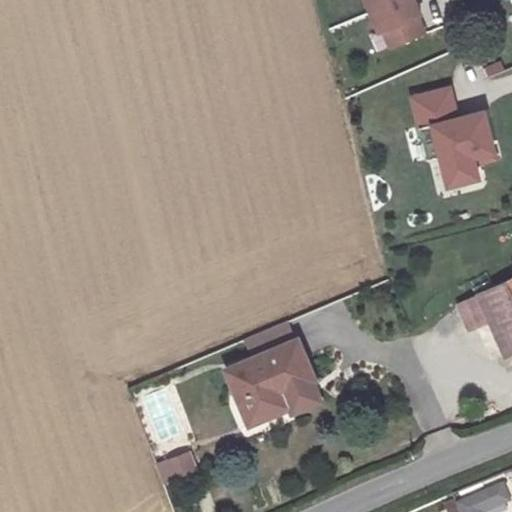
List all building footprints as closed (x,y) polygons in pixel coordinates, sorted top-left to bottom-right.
[(359,0),(360,1),(356,3),(373,42),(377,40),(385,57),(414,44),(407,27),(411,25),(415,24),(404,0),(359,0)] [(411,25),(407,27),(414,44),(418,42),(411,25)] [(423,133),(453,125),(445,95),(404,105),(412,136),(423,133)] [(453,125),(423,133),(440,197),(473,188),(469,173),(489,168),(476,120),(453,125)] [(469,264),(481,260),(472,233),(461,237),(469,264)] [(511,304),(511,279),(492,289),(494,292),(502,310),(511,304)] [(492,370),(511,359),(511,330),(502,310),(494,292),(441,318),(455,345),(474,336),(492,370)] [(250,348),(258,366),(294,352),(286,331),(250,348)] [(294,352),(258,366),(220,382),(244,439),(285,422),(279,407),(310,394),(294,352)] [(188,469),(168,476),(176,495),(195,486),(188,469)] [(168,476),(155,481),(163,501),(176,495),(168,476)] [(498,490),(453,509),(454,511),(492,511),(505,507),(498,490)]
